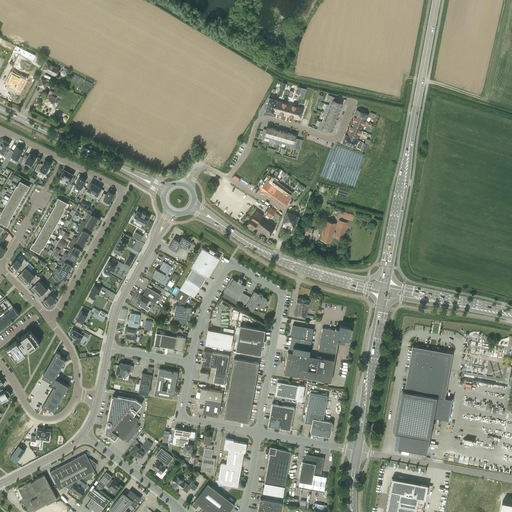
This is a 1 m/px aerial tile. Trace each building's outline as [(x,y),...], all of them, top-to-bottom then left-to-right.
[(59,68),(46,62),(42,70),(55,76),(59,68)] [(10,86),(19,91),(25,78),(20,76),(20,77),(11,73),(6,82),(11,84),(10,86)] [(48,82),(41,79),(38,85),(44,89),(48,82)] [(89,89),(92,84),(85,80),(82,85),(89,89)] [(59,100),(57,99),(59,94),(50,90),(48,94),(44,102),(46,102),(45,103),(54,108),(56,104),(56,105),(59,100)] [(330,99),(328,105),(340,109),(342,103),(336,101),(337,99),(328,95),(327,98),(330,99)] [(269,98),(265,111),(273,113),(273,112),(276,100),(277,100),(269,98)] [(273,112),(279,113),(279,114),(283,115),(283,114),(286,103),(282,102),(276,100),(273,112)] [(283,114),(289,116),(288,116),(293,117),(292,117),(296,106),(292,105),(286,103),(283,114)] [(340,109),(328,105),(327,104),(323,112),(331,115),(332,112),(337,115),(340,109)] [(292,117),(293,117),(299,119),(302,108),(296,106),(292,117)] [(354,116),(365,121),(368,114),(357,110),(354,116)] [(324,116),(322,121),(333,126),(335,120),(330,118),(331,115),(323,112),(322,115),(324,116)] [(350,125),(350,126),(361,130),(363,125),(364,125),(365,121),(354,116),(352,120),(353,120),(350,125)] [(333,126),(322,121),(320,121),(317,129),(324,132),(326,129),(331,131),(333,126)] [(346,135),(357,139),(359,134),(360,134),(361,130),(350,126),(350,125),(348,129),(349,129),(346,135)] [(263,131),(260,138),(264,139),(264,137),(269,139),(273,127),(267,126),(265,131),(263,131)] [(273,127),(269,139),(275,141),(274,142),(278,143),(280,136),(277,135),(279,129),(273,127)] [(280,136),(278,143),(281,144),(281,142),(287,144),(290,132),(284,131),(283,136),(280,136)] [(290,132),(287,144),(292,145),(292,147),(295,148),(297,140),(295,140),(296,134),(290,132)] [(345,134),(342,142),(355,147),(358,140),(357,139),(346,135),(345,134)] [(6,150),(9,143),(3,140),(1,144),(0,143),(0,152),(3,154),(3,155),(5,156),(8,151),(6,150)] [(10,150),(6,158),(9,160),(10,157),(17,161),(23,150),(17,146),(14,152),(10,150)] [(37,156),(33,154),(33,155),(30,153),(27,158),(24,156),(20,163),(23,165),(24,163),(31,167),(34,162),(36,159),(37,156)] [(39,164),(36,169),(39,171),(45,175),(46,173),(51,164),(45,160),(42,165),(39,164)] [(73,175),(64,170),(61,176),(70,181),(69,182),(71,184),(74,178),(72,177),(73,175)] [(263,183),(261,187),(266,191),(274,179),(269,175),(266,179),(265,179),(262,183),(263,183)] [(74,188),(73,190),(78,193),(79,191),(79,192),(82,193),(85,187),(82,186),(86,180),(80,177),(74,187),(74,188)] [(274,179),(266,191),(271,194),(279,183),(274,179)] [(27,191),(29,186),(20,181),(17,186),(16,185),(27,191)] [(100,191),(101,188),(91,183),(87,190),(97,196),(96,198),(99,199),(102,192),(100,191)] [(279,183),(271,194),(275,197),(284,186),(279,183)] [(26,191),(27,191),(16,185),(13,190),(23,196),(26,191)] [(284,186),(275,197),(280,201),(288,190),(284,186)] [(11,195),(20,201),(23,196),(13,190),(11,195)] [(288,190),(280,201),(285,204),(288,201),(291,197),(290,197),(293,193),(288,190)] [(102,195),(99,201),(104,203),(105,201),(109,203),(114,194),(108,191),(105,196),(102,195)] [(8,200),(17,206),(20,201),(11,195),(8,200)] [(65,208),(67,203),(58,197),(55,203),(65,208)] [(5,205),(15,211),(17,206),(8,200),(5,205)] [(65,208),(55,203),(56,203),(53,208),(62,214),(65,208)] [(15,211),(5,205),(2,210),(12,216),(15,211)] [(62,214),(53,208),(50,213),(60,218),(62,214)] [(257,211),(246,224),(253,229),(254,227),(267,237),(269,235),(274,227),(276,225),(269,220),(265,217),(266,215),(270,219),(275,213),(269,208),(263,215),(257,211)] [(0,214),(0,215),(10,221),(9,220),(12,216),(2,210),(0,214)] [(87,215),(85,218),(87,219),(88,219),(97,224),(100,219),(95,216),(96,213),(89,210),(87,215)] [(137,210),(134,217),(146,223),(149,217),(145,214),(142,212),(142,213),(137,210)] [(339,211),(338,215),(344,217),(344,218),(351,220),(353,215),(339,211)] [(287,212),(285,217),(297,222),(299,217),(297,216),(287,212)] [(57,223),(60,218),(50,213),(47,218),(57,223)] [(0,222),(7,226),(10,221),(0,215),(0,216),(0,222)] [(285,217),(283,222),(292,226),(292,228),(294,229),(297,222),(285,217)] [(57,223),(47,218),(45,223),(54,228),(57,223)] [(89,227),(94,230),(97,224),(87,219),(85,222),(82,220),(80,225),(87,229),(89,227)] [(332,235),(333,235),(336,223),(325,220),(322,232),(323,232),(320,240),(330,242),(332,235)] [(339,220),(335,235),(343,238),(347,222),(339,220)] [(54,228),(45,223),(42,228),(51,233),(54,228)] [(91,235),(86,232),(87,229),(80,225),(77,230),(80,231),(78,234),(88,240),(91,235)] [(42,228),(39,233),(49,238),(51,233),(42,228)] [(49,238),(39,233),(36,238),(46,243),(49,238)] [(78,234),(76,238),(73,236),(71,241),(78,245),(80,243),(85,246),(88,240),(78,234)] [(115,248),(115,249),(122,253),(123,253),(122,253),(129,241),(128,241),(130,237),(124,234),(122,237),(121,237),(115,248)] [(174,238),(168,247),(176,251),(180,245),(186,249),(190,241),(182,236),(181,238),(177,236),(176,239),(174,238)] [(33,242),(43,248),(46,243),(36,238),(34,243),(33,242)] [(82,250),(77,248),(78,245),(71,241),(68,246),(71,247),(69,250),(79,256),(82,250)] [(33,242),(30,248),(39,253),(42,248),(43,249),(43,248),(33,242)] [(186,278),(179,289),(189,295),(194,297),(200,287),(207,277),(208,277),(219,258),(215,256),(217,252),(208,247),(206,250),(202,248),(190,267),(192,268),(185,278),(186,278)] [(69,250),(67,253),(65,252),(62,257),(70,261),(71,258),(76,261),(79,256),(69,250)] [(129,254),(124,263),(129,266),(134,257),(129,254)] [(68,263),(70,261),(62,257),(59,262),(62,263),(60,266),(70,272),(73,266),(68,263)] [(18,258),(10,267),(14,271),(18,266),(20,268),(25,264),(27,262),(24,259),(22,262),(18,258)] [(109,260),(104,270),(110,274),(112,270),(113,271),(115,268),(114,267),(116,264),(115,263),(116,261),(112,258),(110,261),(109,260)] [(158,270),(165,275),(167,276),(167,275),(172,267),(163,261),(158,270)] [(23,270),(18,275),(23,279),(31,270),(25,264),(20,268),(23,270)] [(53,273),(61,277),(62,274),(67,277),(70,272),(60,266),(59,269),(56,268),(53,273)] [(153,275),(151,278),(154,280),(165,286),(170,277),(167,275),(167,276),(165,275),(158,270),(155,269),(152,274),(153,275)] [(31,270),(23,279),(27,283),(32,279),(34,281),(38,277),(31,270)] [(35,283),(31,287),(35,292),(44,284),(40,281),(42,279),(39,276),(38,277),(34,281),(35,283)] [(242,302),(246,295),(241,293),(245,286),(240,283),(242,280),(239,278),(237,281),(232,278),(224,292),(237,300),(242,302)] [(168,280),(164,289),(171,291),(172,287),(171,287),(174,282),(168,280)] [(44,284),(35,292),(40,296),(44,292),(46,294),(51,290),(44,284)] [(94,285),(89,295),(90,295),(87,300),(91,302),(94,298),(95,298),(96,295),(97,296),(99,293),(98,292),(100,288),(94,285)] [(140,295),(152,302),(154,303),(160,295),(147,287),(142,296),(140,295)] [(176,305),(174,315),(176,318),(174,319),(174,320),(175,322),(176,322),(178,321),(178,320),(187,322),(188,314),(189,314),(190,314),(191,308),(182,306),(182,303),(184,304),(189,295),(179,289),(174,298),(179,301),(177,305),(176,305)] [(48,297),(43,300),(47,305),(50,303),(50,304),(54,302),(53,301),(55,299),(52,294),(53,293),(51,290),(46,294),(48,297)] [(246,295),(242,302),(246,305),(245,305),(251,308),(255,302),(261,306),(262,304),(265,306),(268,302),(265,300),(266,298),(254,291),(250,298),(246,295)] [(152,302),(140,295),(137,300),(142,303),(140,307),(148,311),(150,308),(146,305),(149,300),(152,302)] [(309,300),(297,298),(294,315),(306,318),(309,300)] [(219,302),(217,306),(226,312),(228,307),(219,302)] [(13,307),(9,311),(15,318),(19,314),(13,307)] [(77,320),(75,324),(80,327),(82,323),(84,319),(85,319),(85,317),(86,317),(87,314),(88,314),(88,313),(87,313),(82,310),(81,310),(76,319),(76,320),(77,320)] [(9,311),(5,314),(11,321),(15,318),(9,311)] [(127,326),(137,328),(140,315),(130,313),(127,326)] [(5,314),(1,318),(7,325),(11,321),(5,314)] [(293,324),(290,336),(291,336),(294,337),(311,340),(313,328),(293,324)] [(260,355),(265,330),(240,325),(235,350),(260,355)] [(338,341),(344,342),(345,338),(348,338),(350,327),(340,325),(340,328),(336,327),(335,330),(323,327),(319,351),(336,354),(338,341)] [(137,328),(127,326),(127,327),(125,327),(124,332),(125,332),(124,339),(135,341),(136,336),(135,336),(136,329),(137,330),(137,328)] [(73,329),(70,334),(74,336),(75,337),(76,338),(75,339),(79,342),(83,335),(88,338),(90,335),(82,331),(81,333),(77,331),(77,330),(74,328),(73,329)] [(234,330),(224,328),(223,332),(208,329),(207,331),(209,331),(206,343),(205,343),(205,345),(230,349),(233,334),(234,330)] [(15,341),(7,348),(15,360),(25,352),(24,351),(28,347),(29,349),(39,342),(30,330),(20,337),(22,339),(17,342),(16,340),(15,341)] [(156,333),(154,345),(160,346),(183,351),(186,337),(176,335),(176,336),(164,334),(164,332),(160,331),(160,333),(156,333)] [(288,351),(284,373),(296,375),(330,381),(334,359),(321,357),(314,356),(314,354),(309,353),(311,340),(294,337),(292,352),(288,351)] [(402,390),(394,432),(399,433),(397,447),(426,453),(432,417),(447,420),(447,421),(448,422),(452,397),(451,399),(441,397),(449,355),(437,353),(438,351),(426,349),(426,351),(414,349),(407,391),(402,390)] [(202,359),(201,365),(210,367),(210,366),(212,352),(204,350),(203,357),(202,356),(201,359),(202,359)] [(210,366),(216,367),(226,369),(229,355),(212,352),(210,366)] [(65,359),(55,353),(43,373),(44,374),(42,379),(54,386),(43,404),(54,410),(68,385),(59,380),(60,379),(55,377),(65,359)] [(248,422),(259,363),(234,358),(223,418),(248,422)] [(117,371),(116,372),(116,373),(116,374),(117,375),(117,376),(117,377),(118,377),(119,378),(120,378),(121,377),(122,377),(122,376),(122,375),(123,376),(127,376),(128,374),(129,371),(132,372),(132,370),(129,369),(130,365),(119,363),(118,364),(117,371)] [(148,394),(153,368),(148,367),(147,374),(142,373),(138,392),(148,394)] [(226,369),(216,367),(213,382),(224,384),(226,369)] [(173,399),(178,372),(159,369),(158,375),(154,395),(173,399)] [(207,381),(208,373),(200,371),(199,379),(207,381)] [(296,400),(299,386),(277,382),(274,396),(296,400)] [(195,397),(220,401),(222,392),(197,387),(195,397)] [(7,389),(2,393),(0,390),(0,401),(1,400),(2,401),(8,398),(7,397),(11,394),(7,389)] [(310,392),(304,422),(312,423),(310,431),(311,433),(328,437),(330,435),(332,423),(331,421),(323,420),(327,395),(310,392)] [(115,440),(118,435),(123,440),(126,435),(130,439),(140,427),(136,424),(139,419),(133,415),(142,404),(136,399),(118,395),(118,396),(113,395),(108,419),(109,419),(109,420),(108,421),(107,421),(106,422),(107,425),(108,425),(108,426),(107,426),(106,431),(108,432),(109,433),(109,434),(110,435),(110,436),(115,440)] [(220,401),(195,397),(193,411),(218,416),(220,401)] [(281,417),(283,406),(272,403),(270,415),(281,417)] [(283,406),(281,417),(279,428),(290,430),(294,408),(283,406)] [(279,428),(281,417),(270,415),(268,426),(279,428)] [(173,434),(174,434),(172,444),(184,446),(185,444),(187,444),(189,437),(190,431),(174,428),(173,434)] [(36,435),(31,435),(30,441),(36,441),(36,437),(49,439),(50,431),(37,429),(36,435)] [(205,435),(203,443),(207,444),(206,447),(205,446),(212,448),(213,445),(210,444),(211,436),(205,435)] [(231,450),(233,441),(233,440),(226,438),(224,448),(229,449),(231,450)] [(133,447),(129,452),(130,452),(130,453),(131,454),(132,455),(133,456),(134,455),(135,456),(136,454),(137,455),(139,456),(141,457),(142,455),(143,456),(148,450),(153,444),(147,440),(142,446),(141,448),(135,444),(137,442),(138,441),(135,440),(131,445),(133,447)] [(231,450),(244,452),(245,452),(246,443),(233,441),(231,450)] [(189,457),(190,453),(191,453),(192,445),(187,444),(185,444),(184,446),(183,451),(184,451),(183,455),(189,457)] [(19,445),(10,457),(16,462),(25,450),(19,445)] [(211,449),(212,448),(205,446),(201,467),(213,469),(215,459),(211,458),(213,450),(211,449)] [(270,453),(265,481),(285,485),(291,451),(276,449),(276,447),(269,446),(268,453),(270,453)] [(163,462),(161,464),(165,467),(166,465),(167,465),(173,457),(161,448),(155,456),(163,462)] [(244,452),(231,450),(229,449),(226,464),(221,463),(217,483),(237,487),(244,452)] [(88,459),(85,453),(49,471),(59,489),(65,486),(75,481),(94,471),(93,469),(95,467),(94,466),(96,464),(89,459),(88,459)] [(302,461),(297,486),(317,489),(318,484),(311,483),(313,473),(320,475),(323,459),(322,457),(306,454),(305,461),(302,461)] [(165,468),(165,467),(161,464),(157,461),(152,467),(158,471),(155,474),(161,479),(166,473),(163,471),(165,468)] [(106,472),(99,481),(105,486),(105,485),(107,483),(107,482),(108,483),(111,480),(110,479),(111,478),(112,476),(106,472)] [(47,504),(57,499),(44,474),(17,488),(22,497),(22,498),(22,500),(24,500),(29,511),(46,502),(47,504)] [(179,487),(183,482),(182,482),(183,481),(177,476),(177,477),(176,477),(172,482),(173,482),(171,484),(177,488),(178,486),(179,487)] [(386,510),(385,511),(422,511),(427,484),(392,478),(390,486),(389,494),(386,510)] [(108,483),(106,486),(108,488),(113,492),(120,484),(114,480),(114,481),(112,479),(111,480),(108,483)] [(75,481),(65,486),(67,488),(69,490),(70,489),(73,491),(74,493),(75,492),(80,496),(84,490),(75,483),(76,482),(75,481)] [(191,481),(188,485),(185,482),(184,483),(183,482),(179,487),(187,493),(190,488),(194,491),(198,486),(191,481)] [(285,485),(265,481),(264,489),(262,489),(261,492),(283,496),(285,485)] [(200,511),(214,511),(225,497),(207,483),(194,501),(203,508),(200,511)] [(93,488),(88,495),(88,496),(91,499),(87,505),(96,511),(100,511),(109,500),(93,488)] [(113,511),(127,511),(125,510),(129,504),(130,503),(134,507),(141,499),(130,490),(126,495),(127,496),(126,496),(122,493),(110,509),(113,511)] [(228,511),(234,504),(225,497),(214,511),(228,511)] [(260,499),(258,509),(273,511),(280,511),(282,502),(260,499)] [(511,511),(511,502),(502,501),(500,511),(511,511)]
